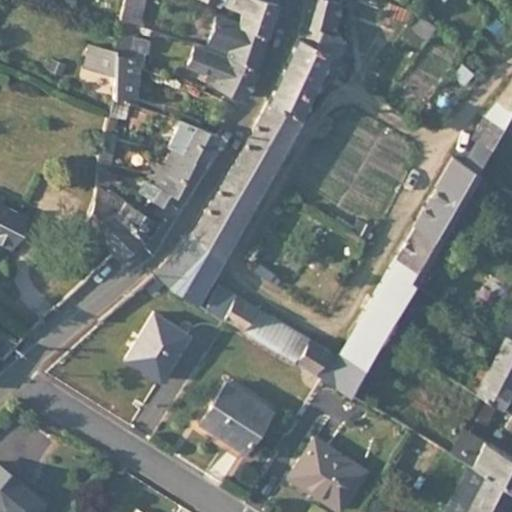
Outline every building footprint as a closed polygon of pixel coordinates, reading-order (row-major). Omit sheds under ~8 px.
[(138,25),(143,0),(122,0),(118,20),(136,24),(138,25)] [(273,0),(211,0),(242,8),(238,20),(238,22),(265,30),(273,0)] [(339,2),(334,0),(304,0),(300,21),(330,34),(339,2)] [(410,9),(389,2),(386,13),(407,20),(410,9)] [(254,65),(265,30),(238,22),(238,20),(216,13),(206,45),(254,65)] [(426,38),(434,26),(413,13),(405,26),(422,36),(426,38)] [(497,37),(506,29),(497,19),(488,28),(497,37)] [(134,30),(136,24),(118,20),(116,30),(133,35),(134,30)] [(330,34),(300,21),(296,36),(329,51),(328,53),(334,56),(342,38),(330,34)] [(147,34),(148,28),(138,25),(136,24),(134,30),(147,34)] [(422,36),(405,26),(401,32),(418,43),(422,36)] [(131,103),(135,57),(127,56),(128,48),(145,51),(146,39),(133,35),(116,30),(113,49),(87,43),(82,67),(111,74),(110,97),(127,102),(131,103)] [(300,116),(328,53),(329,51),(296,36),(266,99),(300,116)] [(258,68),(226,54),(194,43),(187,63),(210,71),(210,68),(219,72),(214,83),(244,97),(258,68)] [(511,78),(500,93),(511,99),(511,78)] [(511,106),(511,99),(500,93),(484,114),(502,126),(511,106)] [(124,115),(127,102),(110,97),(109,102),(107,111),(114,112),(124,115)] [(279,154),(300,116),(266,99),(246,135),(279,154)] [(511,106),(502,126),(511,132),(511,106)] [(109,131),(114,112),(107,111),(102,129),(109,131)] [(502,126),(484,114),(468,140),(475,143),(488,149),(502,126)] [(201,163),(217,135),(179,119),(165,146),(170,148),(201,163)] [(107,162),(114,132),(109,131),(102,129),(96,149),(96,160),(105,161),(107,162)] [(279,154),(246,135),(190,235),(218,259),(279,154)] [(476,172),(488,149),(475,143),(464,165),(476,172)] [(191,182),(201,163),(170,148),(159,168),(191,182)] [(452,157),(412,227),(436,240),(476,172),(464,165),(452,157)] [(109,181),(112,172),(104,170),(105,161),(96,160),(95,177),(109,181)] [(182,198),(191,182),(159,168),(152,164),(144,179),(182,198)] [(115,179),(117,173),(112,172),(109,181),(119,185),(120,180),(115,179)] [(157,224),(106,189),(109,181),(95,177),(94,186),(91,197),(136,233),(142,239),(157,224)] [(182,198),(144,179),(144,180),(145,181),(138,191),(149,198),(169,211),(171,212),(182,198)] [(0,242),(7,247),(22,217),(0,205),(0,200),(1,198),(0,197),(0,242)] [(142,239),(136,233),(91,197),(82,223),(117,258),(142,239)] [(169,211),(149,198),(144,207),(163,219),(169,211)] [(436,240),(412,227),(405,240),(428,254),(436,240)] [(193,303),(218,259),(190,235),(153,272),(166,287),(193,303)] [(428,254),(405,240),(398,253),(420,267),(428,254)] [(420,267),(398,253),(388,269),(411,283),(420,267)] [(258,261),(253,270),(270,280),(274,273),(275,271),(258,261)] [(411,283),(388,269),(381,282),(404,297),(411,284),(411,283)] [(270,280),(277,284),(281,277),(274,273),(270,280)] [(404,297),(381,282),(373,297),(396,310),(404,297)] [(217,286),(203,308),(220,319),(234,296),(217,286)] [(220,319),(239,330),(253,307),(234,296),(220,319)] [(373,297),(364,312),(387,326),(396,310),(373,297)] [(253,307),(239,330),(259,342),(273,319),(253,307)] [(356,326),(379,339),(380,338),(387,326),(364,312),(356,326)] [(185,338),(150,318),(122,362),(157,383),(185,338)] [(273,319),(259,342),(278,353),(291,330),(273,319)] [(349,338),(372,352),(379,339),(356,326),(349,338)] [(291,330),(278,353),(292,361),(305,338),(291,330)] [(0,358),(1,358),(14,345),(0,333),(0,358)] [(511,387),(511,339),(502,334),(476,393),(487,399),(498,405),(501,407),(511,387)] [(292,361),(313,374),(327,351),(305,338),(292,361)] [(338,358),(360,371),(372,352),(349,338),(338,358)] [(313,374),(321,378),(348,394),(360,371),(338,358),(327,351),(313,374)] [(269,413),(226,384),(198,424),(241,452),(269,413)] [(498,405),(487,399),(476,419),(486,425),(498,405)] [(465,461),(511,487),(511,457),(460,428),(447,451),(465,461)] [(363,469),(313,436),(287,476),(336,509),(363,469)] [(504,511),(511,497),(511,487),(465,461),(438,511),(504,511)] [(30,511),(40,500),(0,467),(0,511),(30,511)]
